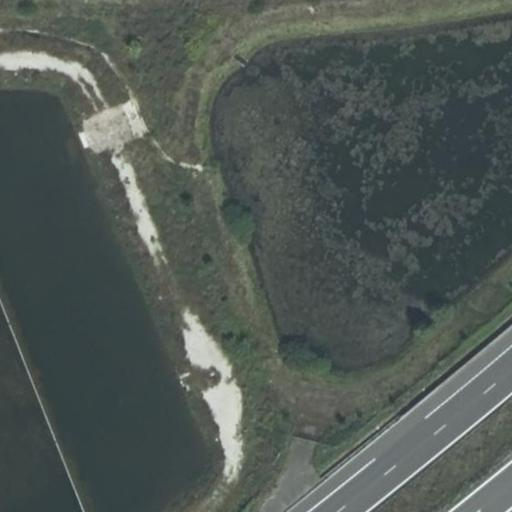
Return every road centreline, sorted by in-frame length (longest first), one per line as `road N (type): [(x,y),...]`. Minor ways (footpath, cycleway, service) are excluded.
road 1 (track): [(216,511),(239,494),(257,432),(97,40),(0,32)]
road 2 (motorway): [(511,370),(337,511)]
